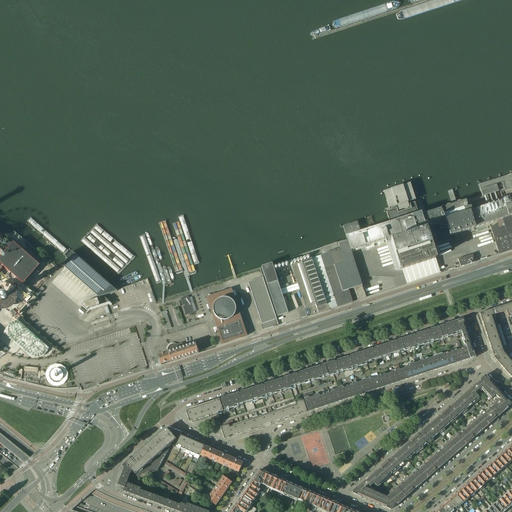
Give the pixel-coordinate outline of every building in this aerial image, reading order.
[(511,172),(476,184),(480,197),(511,185),(511,172)] [(450,236),(502,219),(504,225),(499,227),(498,224),(490,227),(499,254),(511,250),(511,198),(469,212),(425,227),(431,246),(451,240),(450,236)] [(441,209),(441,211),(422,217),(425,227),(469,212),(465,201),(441,209)] [(390,223),(419,214),(415,202),(410,204),(411,209),(398,213),(396,208),(386,212),(390,223)] [(431,246),(425,227),(422,217),(421,213),(419,214),(390,223),(360,233),(346,238),(347,241),(350,251),(384,240),(386,244),(390,242),(399,270),(402,269),(402,270),(435,258),(431,246)] [(342,226),(346,238),(360,233),(357,222),(342,226)] [(366,298),(350,251),(347,241),(339,243),(341,249),(345,261),(324,268),(320,256),(313,258),(328,304),(330,310),(337,307),(352,302),(348,290),(354,288),(358,300),(366,298)] [(4,256),(0,260),(0,264),(1,264),(6,269),(9,266),(19,275),(17,278),(16,278),(23,284),(23,283),(39,266),(40,265),(39,265),(26,254),(14,243),(13,242),(2,255),(4,256)] [(345,261),(341,249),(320,256),(324,268),(345,261)] [(117,291),(72,252),(66,258),(68,259),(62,266),(99,297),(117,291)] [(475,262),(472,254),(458,259),(460,267),(475,262)] [(328,304),(313,258),(301,262),(318,313),(330,310),(328,304)] [(435,258),(402,269),(407,284),(441,273),(435,258)] [(318,313),(301,262),(291,265),(304,304),(304,305),(305,308),(306,311),(310,310),(312,316),(318,313)] [(284,302),(272,266),(271,264),(259,268),(260,270),(263,277),(276,317),(287,313),(285,307),(284,302)] [(1,277),(2,282),(0,281),(0,285),(8,285),(8,277),(1,277)] [(276,317),(263,277),(248,282),(250,287),(249,288),(260,320),(261,320),(262,324),(259,325),(262,324),(262,326),(267,329),(267,328),(267,329),(278,325),(276,317)] [(241,317),(231,285),(197,295),(197,296),(202,313),(213,310),(214,314),(220,312),(224,323),(241,317)] [(180,298),(186,315),(193,313),(188,296),(180,298)] [(84,302),(81,306),(87,311),(88,309),(95,307),(96,307),(98,306),(99,306),(97,298),(84,302)] [(506,311),(505,310),(504,306),(491,310),(493,315),(500,313),(506,311)] [(493,315),(491,310),(479,313),(481,319),(493,315)] [(483,324),(495,320),(493,315),(481,319),(483,324)] [(240,319),(217,326),(223,344),(246,336),(240,319)] [(469,340),(466,330),(462,319),(461,319),(457,321),(461,331),(461,333),(463,337),(462,338),(462,339),(463,342),(469,340)] [(484,329),(497,325),(495,320),(483,324),(484,329)] [(457,321),(452,322),(456,334),(461,333),(461,331),(457,321)] [(456,334),(452,322),(438,327),(442,339),(456,334)] [(486,335),(498,331),(497,325),(484,329),(486,335)] [(442,339),(438,327),(424,332),(428,343),(442,339)] [(488,340),(500,336),(498,331),(486,335),(488,340)] [(428,343),(424,332),(410,336),(414,348),(428,343)] [(414,348),(410,336),(396,341),(399,351),(404,350),(404,351),(414,348)] [(490,345),(502,341),(500,336),(488,340),(490,345)] [(445,347),(452,345),(453,348),(457,346),(458,350),(461,349),(458,340),(445,345),(445,347)] [(474,356),(472,349),(469,340),(463,342),(464,345),(465,345),(466,347),(470,359),(473,358),(475,357),(474,356)] [(399,351),(396,341),(382,346),(385,357),(390,356),(390,354),(399,351)] [(503,347),(502,341),(497,343),(490,345),(491,350),(498,348),(501,347),(503,347)] [(167,352),(168,352),(183,347),(182,343),(176,345),(175,344),(174,344),(173,344),(172,344),(171,344),(170,345),(169,345),(169,346),(168,347),(167,348),(167,349),(167,350),(167,351),(167,352)] [(195,343),(185,346),(188,356),(198,353),(195,343)] [(188,356),(185,346),(183,347),(168,352),(171,361),(171,362),(188,356)] [(385,357),(382,346),(363,352),(366,362),(380,358),(381,359),(385,357)] [(466,347),(456,350),(460,362),(470,359),(466,347)] [(503,352),(501,347),(498,348),(491,350),(494,358),(503,352)] [(460,362),(456,350),(447,353),(436,356),(440,369),(460,362)] [(168,352),(167,352),(158,355),(159,358),(161,364),(171,361),(168,352)] [(366,362),(363,352),(348,357),(352,369),(354,368),(354,367),(359,365),(359,366),(364,365),(363,364),(366,363),(366,362)] [(506,357),(503,352),(494,358),(499,364),(504,359),(504,358),(506,357)] [(502,368),(511,359),(508,355),(506,357),(504,358),(504,359),(499,364),(502,368)] [(440,369),(436,356),(423,360),(427,373),(440,369)] [(352,369),(348,357),(334,361),(338,373),(341,372),(341,373),(345,372),(345,371),(347,370),(347,369),(349,369),(349,370),(352,369)] [(377,370),(379,369),(407,360),(406,357),(376,367),(377,370)] [(506,372),(511,366),(511,359),(502,368),(506,372)] [(427,373),(423,360),(414,363),(418,376),(427,373)] [(338,373),(334,361),(320,366),(324,379),(326,378),(326,377),(331,375),(332,376),(336,375),(335,374),(338,373)] [(418,376),(414,363),(409,365),(409,366),(390,372),(394,384),(418,376)] [(324,379),(320,366),(306,370),(310,382),(312,381),(313,383),(317,381),(316,380),(319,379),(322,378),(322,380),(324,379)] [(310,382),(306,370),(291,375),(296,388),(298,388),(297,386),(303,385),(303,386),(306,385),(307,384),(307,383),(310,382)] [(394,384),(390,372),(385,374),(389,385),(394,384)] [(389,385),(385,374),(381,375),(384,387),(389,385)] [(296,388),(291,375),(277,380),(281,392),(291,389),(291,388),(293,388),(294,389),(296,388)] [(384,387),(381,375),(371,378),(361,381),(365,393),(384,387)] [(485,376),(484,376),(479,380),(483,385),(489,380),(486,376),(485,376)] [(281,392),(277,380),(263,385),(267,397),(281,392)] [(483,385),(479,380),(477,382),(476,382),(475,383),(475,384),(470,388),(474,393),(475,393),(480,388),(483,385)] [(489,380),(483,385),(480,388),(490,400),(494,396),(499,391),(499,390),(498,388),(497,388),(492,383),(492,382),(491,381),(490,381),(489,380)] [(301,391),(302,394),(332,384),(331,381),(301,391)] [(365,393),(361,381),(352,384),(356,396),(365,393)] [(356,396),(352,384),(342,387),(346,400),(356,396)] [(267,397),(263,385),(249,389),(253,400),(252,400),(253,401),(257,400),(258,401),(259,400),(259,401),(261,400),(261,401),(263,400),(262,398),(267,397)] [(346,400),(342,387),(337,389),(341,401),(346,400)] [(470,388),(462,395),(471,405),(479,398),(477,396),(475,393),(474,393),(470,388)] [(249,389),(240,392),(235,394),(238,405),(252,400),(253,400),(249,389)] [(341,401),(337,389),(333,390),(328,392),(332,404),(341,401)] [(506,408),(510,405),(510,404),(507,400),(507,399),(506,398),(505,398),(502,394),(502,393),(501,392),(500,392),(499,391),(494,396),(497,399),(487,408),(488,409),(496,418),(497,417),(499,416),(499,415),(504,410),(505,410),(506,409),(506,408)] [(328,392),(323,393),(319,395),(323,407),(332,404),(328,392)] [(235,394),(229,396),(220,399),(224,411),(239,406),(238,405),(235,394)] [(319,395),(310,398),(304,399),(308,412),(323,407),(319,395)] [(471,405),(462,395),(455,401),(463,411),(471,405)] [(214,402),(188,411),(185,411),(187,417),(189,422),(215,414),(215,413),(217,412),(217,413),(223,411),(219,399),(213,401),(214,402)] [(270,424),(299,415),(299,413),(301,412),(302,414),(307,412),(303,400),(295,403),(296,406),(267,415),(270,424)] [(455,401),(447,408),(456,418),(463,411),(455,401)] [(447,408),(446,409),(445,410),(444,411),(443,412),(442,412),(441,413),(440,414),(440,415),(448,424),(456,418),(447,408)] [(496,418),(488,409),(480,415),(488,424),(496,418)] [(232,437),(269,425),(270,424),(267,415),(229,427),(229,425),(220,428),(224,439),(229,438),(229,436),(231,435),(232,437)] [(448,424),(440,415),(432,421),(441,431),(448,424)] [(488,424),(480,415),(473,422),(481,431),(481,430),(482,430),(483,429),(484,428),(485,427),(486,427),(487,426),(487,425),(488,424)] [(432,421),(425,428),(433,438),(441,431),(432,421)] [(473,422),(469,425),(462,431),(470,440),(474,437),(475,436),(476,436),(476,435),(478,433),(479,433),(480,432),(480,431),(481,431),(473,422)] [(425,428),(421,431),(417,434),(426,444),(433,438),(425,428)] [(131,460),(131,459),(130,458),(125,463),(132,471),(139,479),(157,470),(173,441),(176,439),(171,433),(171,432),(164,429),(158,434),(159,435),(131,460)] [(470,440),(462,431),(458,435),(457,434),(449,441),(458,451),(459,450),(460,450),(461,449),(461,448),(463,446),(465,445),(470,440)] [(417,434),(417,435),(416,435),(414,436),(414,437),(413,438),(412,438),(411,439),(410,440),(410,441),(418,450),(418,451),(426,444),(417,434)] [(204,446),(190,440),(180,435),(175,446),(199,456),(200,455),(204,446)] [(410,441),(402,448),(410,457),(418,450),(410,441)] [(449,441),(446,444),(438,451),(447,460),(448,460),(449,459),(450,458),(451,456),(452,456),(453,455),(453,454),(455,453),(456,453),(457,452),(457,451),(458,451),(449,441)] [(217,451),(204,446),(200,455),(213,461),(217,451)] [(410,457),(402,448),(395,454),(403,464),(410,457)] [(511,459),(504,450),(500,454),(508,463),(511,459)] [(230,457),(217,451),(213,461),(226,466),(230,457)] [(438,451),(435,454),(427,461),(435,470),(436,470),(437,469),(438,468),(440,466),(441,466),(442,465),(442,464),(444,463),(445,463),(446,462),(446,461),(447,460),(438,451)] [(395,454),(387,461),(395,470),(403,464),(395,454)] [(500,454),(496,457),(504,466),(508,463),(500,454)] [(243,462),(230,457),(226,466),(238,472),(243,462)] [(496,457),(492,460),(501,470),(504,466),(496,457)] [(492,460),(489,463),(497,473),(501,470),(492,460)] [(384,462),(384,463),(383,465),(382,465),(381,466),(380,467),(388,477),(395,470),(387,461),(386,461),(384,462)] [(427,461),(423,463),(416,470),(424,480),(425,480),(426,479),(427,478),(427,477),(435,470),(427,461)] [(129,476),(130,474),(132,471),(125,463),(122,466),(124,468),(117,485),(124,488),(126,483),(129,476)] [(489,463),(485,467),(493,476),(497,473),(489,463)] [(388,477),(380,467),(372,474),(380,483),(387,476),(388,477)] [(485,467),(481,470),(490,479),(493,476),(485,467)] [(261,482),(265,472),(261,470),(259,471),(254,477),(261,482)] [(416,470),(412,473),(404,480),(413,490),(413,489),(414,489),(416,488),(416,487),(417,486),(418,486),(419,485),(420,484),(421,483),(422,483),(423,482),(423,481),(424,480),(416,470)] [(481,470),(478,473),(486,483),(490,479),(481,470)] [(270,474),(265,472),(261,482),(261,483),(265,485),(270,474)] [(478,473),(474,477),(482,486),(486,483),(478,473)] [(275,476),(270,474),(265,485),(270,487),(275,476)] [(372,474),(365,480),(370,486),(373,483),(376,486),(380,483),(372,474)] [(187,475),(178,495),(180,496),(190,476),(187,475)] [(223,476),(215,488),(223,494),(231,482),(223,476)] [(277,477),(277,478),(276,477),(275,477),(275,476),(270,487),(271,488),(273,488),(279,491),(284,480),(277,477)] [(254,477),(251,482),(259,487),(261,483),(261,482),(254,477)] [(474,477),(470,480),(478,489),(482,486),(474,477)] [(178,492),(156,478),(154,480),(176,494),(178,492)] [(289,482),(284,480),(279,491),(284,493),(289,482)] [(373,491),(365,488),(368,485),(370,487),(370,486),(365,480),(352,491),(352,493),(369,501),(373,491)] [(404,480),(401,483),(397,487),(397,486),(393,490),(402,500),(413,490),(404,480)] [(470,480),(466,483),(475,492),(478,489),(470,480)] [(251,482),(248,486),(259,493),(261,489),(259,487),(251,482)] [(293,484),(289,482),(284,493),(288,495),(293,484)] [(138,497),(140,490),(141,488),(126,483),(124,488),(123,491),(138,497)] [(466,483),(463,486),(471,496),(475,492),(466,483)] [(298,486),(293,484),(288,495),(293,497),(298,486)] [(248,486),(245,490),(256,497),(259,493),(248,486)] [(302,488),(298,486),(293,497),(298,499),(302,488)] [(463,486),(459,490),(467,499),(471,496),(463,486)] [(223,494),(215,488),(207,499),(215,505),(223,494)] [(307,490),(302,488),(298,499),(302,501),(307,490)] [(146,492),(140,490),(138,497),(158,504),(160,497),(150,494),(146,492)] [(245,490),(243,494),(253,501),(256,497),(245,490)] [(311,492),(307,490),(302,501),(307,503),(311,492)] [(390,510),(402,500),(393,490),(389,493),(386,496),(385,497),(377,493),(373,491),(369,501),(390,510)] [(459,490),(455,493),(463,502),(467,499),(459,490)] [(316,494),(311,492),(307,503),(311,505),(316,494)] [(455,493),(453,494),(451,496),(460,505),(463,502),(455,493)] [(243,494),(240,498),(250,506),(253,501),(243,494)] [(321,496),(316,494),(311,505),(316,507),(321,496)] [(511,504),(511,501),(505,494),(501,497),(509,507),(511,504)] [(325,498),(321,496),(316,507),(320,509),(325,498)] [(451,496),(448,499),(456,509),(460,505),(451,496)] [(180,505),(160,497),(158,504),(178,511),(180,505)] [(509,507),(501,497),(497,500),(505,510),(509,507)] [(234,506),(241,511),(242,511),(245,511),(250,506),(240,498),(234,506)] [(325,511),(330,500),(325,498),(320,509),(325,511)] [(452,511),(456,509),(448,499),(444,503),(451,511),(452,511)] [(332,501),(330,500),(325,511),(327,511),(330,511),(335,502),(333,502),(332,501)] [(502,511),(505,510),(497,500),(494,503),(500,511),(502,511)] [(335,511),(339,504),(335,502),(330,511),(335,511)] [(181,503),(180,505),(178,511),(179,511),(192,511),(195,507),(187,504),(186,505),(181,503)] [(451,511),(444,503),(440,506),(445,511),(451,511)] [(500,511),(494,503),(490,507),(494,511),(500,511)]
